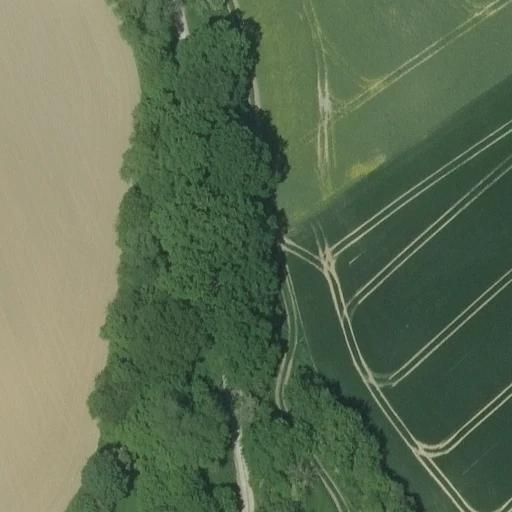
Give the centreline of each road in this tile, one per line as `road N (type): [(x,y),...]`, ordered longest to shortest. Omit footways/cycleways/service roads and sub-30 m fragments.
road 1 (track): [(226,0),(270,250),(293,305),(287,402),(306,449),(358,511)]
road 2 (track): [(175,0),(197,111),(247,511)]
